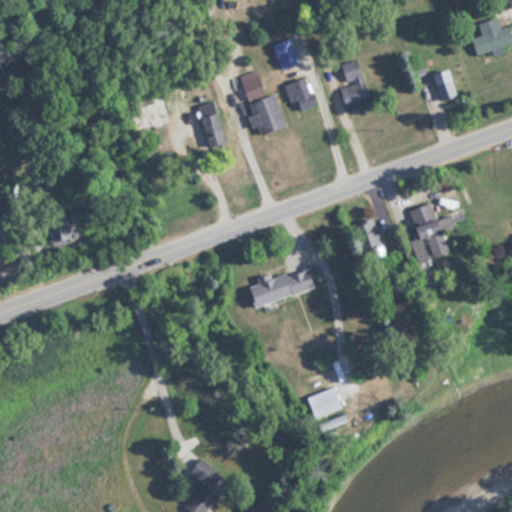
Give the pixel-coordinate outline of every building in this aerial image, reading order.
[(480,55),(511,43),(511,29),(511,25),(503,28),(499,17),(480,23),(484,36),(474,39),(480,55)] [(302,64),(294,39),(275,45),(284,70),(302,64)] [(349,108),(372,103),(364,63),(341,68),(349,108)] [(261,74),(259,69),(241,75),(249,99),(276,90),(270,71),(261,74)] [(461,97),(454,71),(436,76),(443,102),(461,97)] [(289,102),(312,102),(312,80),(289,80),(289,102)] [(258,127),(263,125),(266,135),(290,127),(279,94),(250,104),(258,127)] [(199,106),(212,148),(230,142),(217,100),(199,106)] [(511,184),(511,164),(489,170),(493,189),(511,184)] [(410,210),(416,232),(413,233),(422,261),(453,252),(447,230),(457,227),(453,215),(437,220),(432,203),(410,210)] [(0,246),(20,235),(9,215),(0,220),(0,246)] [(256,265),(261,282),(308,268),(303,251),(256,265)] [(309,398),(319,419),(348,406),(339,385),(309,398)] [(199,511),(208,511),(234,480),(203,455),(192,470),(206,481),(188,503),(199,511)]
